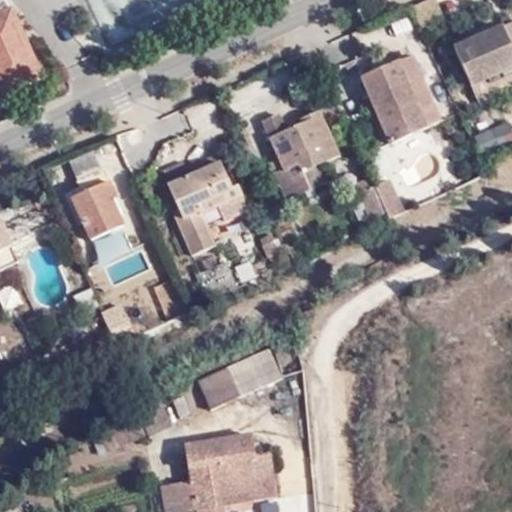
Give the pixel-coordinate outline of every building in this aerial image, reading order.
[(4,2),(0,4),(0,88),(2,93),(38,76),(4,2)] [(511,66),(511,24),(456,47),(470,84),(511,66)] [(413,58),(364,79),(390,142),(440,123),(413,58)] [(336,158),(319,115),(303,122),(305,127),(287,135),(280,119),(265,125),(285,172),(277,175),(287,199),(329,182),(323,165),(337,158),(336,158)] [(480,153),(511,142),(511,133),(507,119),(472,132),(480,153)] [(220,162),(167,185),(170,190),(165,192),(193,255),(215,245),(202,216),(228,204),(224,195),(233,191),(220,162)] [(83,192),(71,198),(90,241),(119,228),(109,202),(114,200),(101,173),(79,182),(83,192)] [(371,220),(383,215),(372,188),(367,179),(356,183),(360,192),(350,196),(361,221),(370,217),(371,220)] [(233,191),(224,195),(228,204),(244,197),(240,188),(233,191)] [(0,271),(8,268),(0,250),(0,271)] [(228,261),(227,262),(195,275),(207,303),(239,289),(241,294),(259,286),(252,268),(233,275),(228,261)] [(111,328),(128,365),(147,354),(141,341),(155,334),(152,323),(146,316),(131,309),(122,314),(126,318),(111,328)] [(63,319),(69,334),(83,328),(76,314),(63,319)] [(141,341),(147,354),(162,346),(155,334),(141,341)] [(270,360),(238,373),(246,393),(278,380),(270,360)] [(196,385),(194,387),(214,419),(240,404),(224,370),(223,371),(196,385)] [(140,418),(139,418),(156,442),(161,439),(176,429),(161,405),(140,418)] [(194,485),(168,488),(171,511),(190,511),(219,508),(219,500),(260,493),(259,484),(276,482),(273,459),(260,460),(257,440),(190,451),(194,485)] [(88,501),(144,484),(136,457),(78,477),(85,501),(88,501)] [(151,511),(144,484),(88,501),(91,511),(151,511)] [(262,502),(260,493),(219,500),(219,508),(262,502)] [(287,511),(315,511),(314,493),(287,496),(287,511)]
